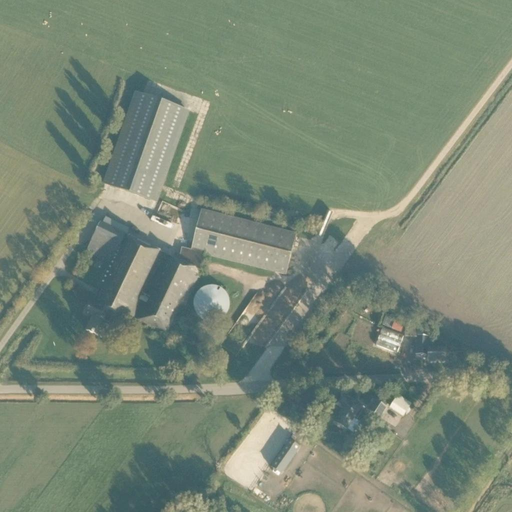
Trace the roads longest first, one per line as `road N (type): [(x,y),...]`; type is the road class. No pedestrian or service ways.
road 1 (unclassified): [(511,381),(445,376),(0,392)]
road 2 (track): [(258,387),(265,363),(367,221),(401,209),(511,64)]
